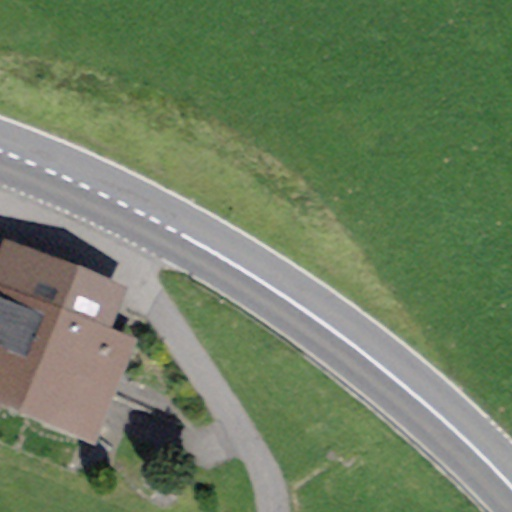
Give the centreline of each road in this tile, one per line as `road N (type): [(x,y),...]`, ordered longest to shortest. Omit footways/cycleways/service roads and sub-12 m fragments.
road 1 (primary): [(511,487),(415,395),(301,307),(198,242),(80,183)]
road 2 (residential): [(274,511),(253,448),(80,183)]
